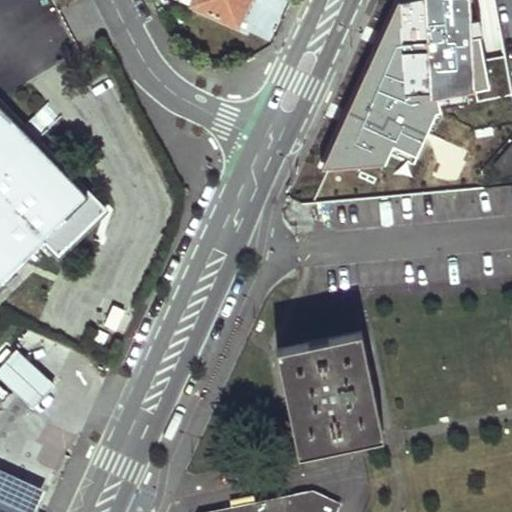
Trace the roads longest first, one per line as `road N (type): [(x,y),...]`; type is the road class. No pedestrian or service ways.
road 1 (primary): [(105,511),(269,146)]
road 2 (residential): [(113,0),(169,95),(269,146)]
road 3 (primary): [(269,146),(337,0)]
